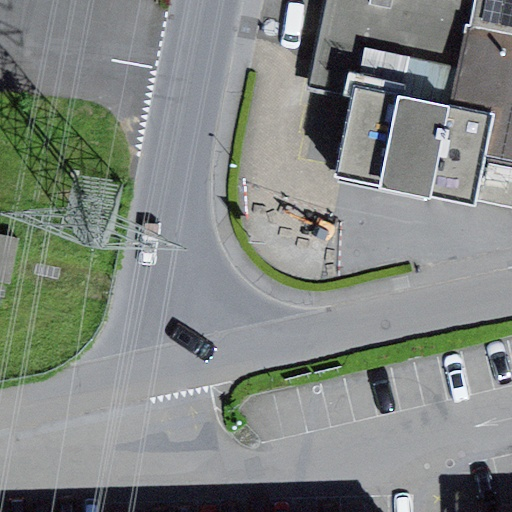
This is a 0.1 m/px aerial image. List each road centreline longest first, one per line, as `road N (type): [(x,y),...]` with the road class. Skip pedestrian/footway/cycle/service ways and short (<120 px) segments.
road 1 (unclassified): [(224,0),(157,377)]
road 2 (residential): [(157,377),(511,292)]
road 3 (residential): [(0,410),(157,377)]
